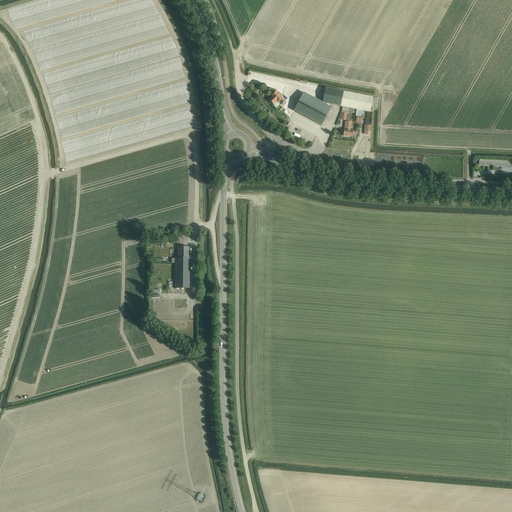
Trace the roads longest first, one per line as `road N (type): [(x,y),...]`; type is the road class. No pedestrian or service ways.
road 1 (secondary): [(242,511),(222,384),(223,187)]
road 2 (tertiary): [(265,155),(347,182),(511,191)]
